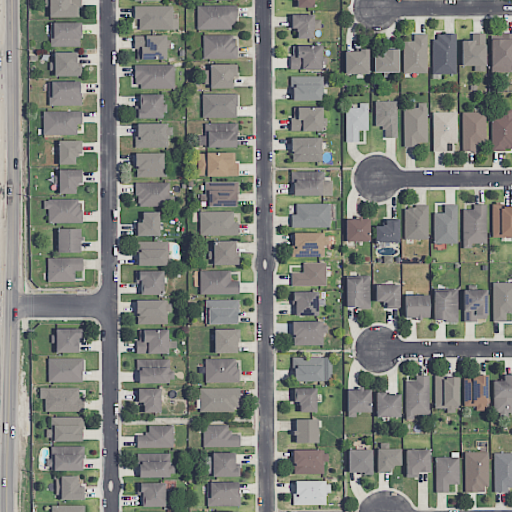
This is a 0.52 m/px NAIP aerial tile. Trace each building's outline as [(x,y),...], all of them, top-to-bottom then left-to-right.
[(79,0),(48,0),(49,17),(80,17),(79,0)] [(176,5),(134,6),(134,19),(138,19),(138,29),(176,29),(176,5)] [(197,29),(236,29),(236,5),(197,5),(197,29)] [(290,15),(289,28),(296,28),(296,38),(313,38),(313,30),(320,30),(320,16),(290,15)] [(81,45),(80,22),(49,22),(50,45),(81,45)] [(433,74),(456,73),(456,33),(432,34),(433,74)] [(461,40),(461,65),(477,66),(477,70),(485,71),(485,33),(470,33),(470,40),(461,40)] [(491,73),(511,72),(511,33),(490,34),(491,73)] [(235,34),(203,35),(203,58),(236,58),(235,34)] [(426,34),(413,34),(413,41),(402,41),(402,72),(426,72),(426,34)] [(165,35),(135,35),(135,59),(166,59),(165,35)] [(291,69),(321,69),(321,45),(291,45),(291,69)] [(397,71),(398,49),(383,49),(383,53),(373,53),(373,71),(397,71)] [(344,74),(368,74),(368,50),(344,50),(344,74)] [(81,75),(81,67),(77,67),(76,51),(53,52),(53,62),(51,62),(51,76),(81,75)] [(174,65),(134,64),(134,87),(174,87),(174,65)] [(234,87),(235,64),(209,64),(209,71),(204,70),(204,87),(234,87)] [(322,76),(291,76),(291,100),(323,100),(322,76)] [(80,105),(80,81),(48,81),(48,105),(80,105)] [(237,94),(202,93),(201,117),(237,117),(237,94)] [(162,118),(162,94),(138,94),(138,118),(162,118)] [(397,101),(375,101),(374,126),(384,126),(384,137),(396,137),(397,101)] [(345,141),(358,141),(358,130),(367,130),(367,102),(358,103),(358,107),(345,107),(345,141)] [(403,108),(403,146),(427,145),(427,102),(417,103),(417,107),(403,108)] [(321,107),(291,107),(291,130),(322,130),(321,107)] [(511,109),(499,109),(499,117),(491,116),(491,150),(511,150),(511,109)] [(43,134),(77,134),(76,123),(82,123),(81,110),(42,111),(43,134)] [(486,112),(462,111),(461,151),(475,151),(475,145),(485,145),(486,112)] [(433,151),(445,151),(445,143),(456,143),(456,112),(432,112),(433,151)] [(135,146),(167,146),(167,135),(172,135),(172,123),(135,124),(135,146)] [(236,123),(204,123),(204,136),(199,136),(198,146),(236,147),(236,123)] [(320,137),(290,138),(291,161),(321,161),(320,137)] [(58,164),(75,164),(75,153),(80,153),(80,140),(58,140),(58,164)] [(197,152),(197,176),(236,176),(236,152),(197,152)] [(164,177),(165,153),(135,153),(135,176),(164,177)] [(58,170),(58,193),(75,193),(75,183),(81,183),(81,169),(58,170)] [(323,180),(324,171),(292,171),(292,195),(331,196),(331,180),(323,180)] [(169,182),(136,182),(135,205),(173,205),(173,196),(169,196),(169,182)] [(237,206),(237,182),(204,183),(204,193),(200,193),(200,206),(237,206)] [(78,199),(43,199),(43,208),(48,208),(47,222),(82,222),(82,208),(78,208),(78,199)] [(330,226),(329,203),(295,204),(296,214),(291,214),(291,227),(330,226)] [(462,209),(463,247),(471,247),(471,243),(486,243),(486,203),(472,204),(472,209),(462,209)] [(456,204),(444,204),(444,212),(433,212),(433,243),(457,243),(456,204)] [(492,237),(511,236),(511,204),(491,205),(492,237)] [(427,206),(403,206),(404,239),(428,239),(427,206)] [(159,211),(141,212),(141,222),(135,222),(135,236),(159,236),(159,211)] [(233,211),(199,211),(199,235),(238,235),(238,221),(233,222),(233,211)] [(345,241),(368,241),(368,219),(345,218),(345,241)] [(398,219),(384,219),(384,226),(374,225),(374,242),(398,242),(398,219)] [(57,252),(80,252),(81,228),(57,228),(57,252)] [(292,233),(292,257),(324,257),(323,244),(328,244),(328,233),(292,233)] [(212,264),(236,265),(236,241),(213,240),(212,264)] [(168,265),(168,241),(136,241),(137,265),(168,265)] [(47,282),(74,281),(74,270),(82,270),(82,257),(47,258),(47,282)] [(291,285),(325,285),(325,263),(303,262),(303,273),(291,272),(291,285)] [(163,270),(135,270),(136,284),(140,284),(140,295),(163,294),(163,270)] [(199,294),(238,294),(238,281),(230,281),(230,270),(200,270),(199,294)] [(345,277),(345,307),(370,307),(369,276),(345,277)] [(511,281),(492,282),(492,321),(505,321),(505,313),(511,313),(511,281)] [(385,308),(399,308),(398,284),(375,284),(375,301),(385,301),(385,308)] [(463,320),(487,320),(486,289),(462,290),(463,320)] [(433,290),(433,321),(458,321),(457,290),(433,290)] [(317,291),(294,292),(294,316),(317,315),(317,291)] [(428,318),(428,294),(404,295),(404,318),(428,318)] [(205,324),(237,323),(237,299),(205,300),(205,324)] [(135,300),(136,323),(167,323),(167,312),(171,312),(171,300),(135,300)] [(322,345),(323,332),(327,332),(327,322),(292,322),(292,345),(322,345)] [(55,328),(55,335),(50,335),(50,342),(56,343),(56,352),(78,353),(78,339),(83,339),(83,328),(55,328)] [(137,353),(168,353),(168,348),(176,348),(176,340),(168,341),(168,329),(137,330),(137,353)] [(238,329),(214,329),(214,353),(238,353),(238,329)] [(293,381),(331,380),(331,357),(292,357),(293,381)] [(48,382),(83,382),(83,358),(47,358),(48,382)] [(238,382),(238,358),(204,358),(205,382),(238,382)] [(137,383),(171,382),(171,359),(137,359),(137,383)] [(511,374),(502,374),(502,380),(492,381),(493,412),(511,412),(511,374)] [(428,375),(415,375),(415,380),(404,380),(404,415),(429,415),(428,375)] [(486,375),(463,375),(464,406),(476,406),(476,410),(487,410),(486,375)] [(434,408),(446,408),(446,412),(458,412),(457,376),(434,376),(434,408)] [(83,411),(83,397),(78,397),(78,386),(39,388),(39,398),(45,398),(45,412),(83,411)] [(239,387),(199,388),(199,410),(239,409),(239,387)] [(316,387),(292,388),(293,402),(299,402),(299,412),(316,412),(316,387)] [(143,412),(159,412),(160,389),(136,388),(135,403),(143,403),(143,412)] [(370,412),(370,389),(346,388),(346,412),(370,412)] [(376,417),(400,416),(399,393),(375,393),(376,417)] [(83,417),(50,416),(50,429),(45,429),(45,440),(82,441),(83,417)] [(317,442),(317,418),(294,419),(294,443),(317,442)] [(203,446),(239,445),(239,434),(229,434),(229,424),(202,425),(203,446)] [(173,447),(173,425),(148,425),(148,433),(137,433),(136,447),(173,447)] [(82,470),(82,446),(50,446),(50,459),(47,459),(47,469),(82,470)] [(400,448),(376,449),(376,472),(390,472),(390,465),(400,465),(400,448)] [(348,449),(347,473),(371,473),(371,449),(348,449)] [(405,450),(405,477),(418,477),(418,472),(429,472),(429,449),(405,450)] [(293,472),(325,473),(325,450),(293,450),(293,472)] [(487,451),(463,452),(464,492),(488,492),(487,451)] [(511,452),(493,453),(494,492),(507,492),(507,488),(511,487),(511,452)] [(138,477),(167,477),(168,453),(138,453),(138,477)] [(236,476),(236,453),(204,453),(205,470),(211,469),(212,476),(236,476)] [(435,492),(448,492),(448,484),(459,484),(458,456),(434,457),(435,492)] [(239,481),(207,482),(207,506),(239,505),(239,481)] [(293,505),(326,504),(326,492),(330,492),(330,481),(293,481),(293,505)] [(165,506),(164,482),(137,483),(137,495),(141,495),(141,506),(165,506)]
